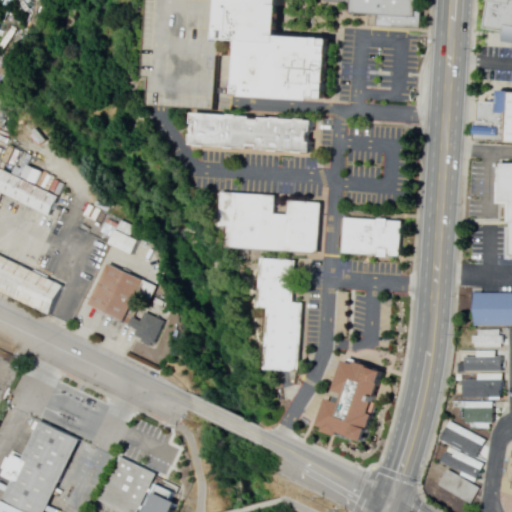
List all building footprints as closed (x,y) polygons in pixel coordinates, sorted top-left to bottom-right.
[(228,0),(289,0),(287,34),(340,37),(336,97),(321,96),(321,99),(253,94),(253,92),(246,91),(249,38),(225,37),(228,0)] [(356,0),(385,0),(384,16),(355,13),(356,4),(356,0)] [(385,0),(422,0),(421,11),(428,12),(426,30),(383,27),(384,16),(385,0)] [(509,32),(507,31),(490,28),(494,0),(511,0),(511,25),(510,25),(509,32)] [(511,141),(484,140),(485,119),(488,119),(489,101),(505,102),(506,90),(511,90),(511,141)] [(200,112),(258,116),(258,119),(267,119),(268,117),(319,120),(317,152),(266,149),(266,144),(257,143),(256,148),(198,145),(198,134),(201,134),(201,124),(199,124),(200,112)] [(511,257),(511,162),(492,162),(492,203),(504,203),(504,257),(511,257)] [(26,178),(32,165),(48,173),(42,185),(26,178)] [(0,190),(0,169),(1,167),(63,198),(54,217),(0,190)] [(282,196),(220,192),(217,227),(234,228),(232,248),(323,254),(327,204),(294,202),(293,215),(280,215),(282,196)] [(124,236),(128,225),(111,219),(101,245),(125,254),(131,238),(124,236)] [(350,219),(408,222),(406,257),(348,254),(350,219)] [(126,221),(140,228),(136,236),(122,229),(126,221)] [(121,231),(144,241),(138,256),(115,245),(121,231)] [(0,290),(0,253),(68,286),(53,316),(0,290)] [(266,259),(302,261),(299,303),(309,304),(305,373),(269,371),(273,310),(263,309),(266,259)] [(162,288),(154,304),(141,297),(129,322),(94,306),(113,264),(162,288)] [(479,294),(511,294),(511,327),(479,327),(479,294)] [(170,322),(158,347),(138,338),(142,330),(133,326),(137,318),(145,322),(150,313),(170,322)] [(506,349),(479,349),(479,345),(476,345),(476,337),(483,337),(483,331),(504,331),(504,337),(508,337),(508,345),(506,345),(506,349)] [(507,372),(468,373),(468,359),(481,358),(481,352),(500,352),(500,358),(507,358),(507,372)] [(350,361),(339,391),(349,395),(345,404),(333,399),(323,426),(330,428),(328,432),(344,438),(345,433),(371,442),(381,415),(376,413),(391,373),(362,362),(360,365),(350,361)] [(468,399),(468,381),(482,381),(482,375),(508,375),(508,391),(506,391),(506,398),(468,399)] [(495,430),(475,430),(475,426),(469,426),(470,403),(498,403),(498,425),(495,425),(495,430)] [(85,441),(51,511),(33,511),(9,500),(17,483),(4,477),(15,454),(27,460),(45,422),(85,441)] [(482,459),(445,441),(454,423),(491,441),(482,459)] [(480,484),(465,477),(467,474),(445,463),(449,454),(458,458),(461,452),(489,465),(480,484)] [(122,456),(162,476),(143,511),(125,511),(101,500),(122,456)] [(511,498),(511,458),(509,458),(502,496),(511,498)] [(475,506),(442,487),(452,470),(485,489),(475,506)] [(2,511),(8,501),(29,511),(2,511)]
